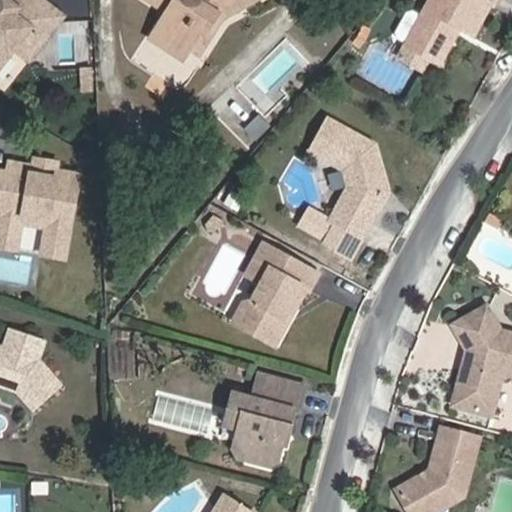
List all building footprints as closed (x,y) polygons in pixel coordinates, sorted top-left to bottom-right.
[(44,0),(0,0),(0,65),(16,45),(31,27),(40,33),(57,10),(44,0)] [(175,0),(145,0),(168,14),(152,38),(182,59),(188,49),(191,51),(217,12),(238,0),(240,0),(244,6),(255,0),(179,0),(181,4),(175,0)] [(224,17),(244,6),(240,0),(238,0),(217,12),(191,51),(198,56),(224,17)] [(496,0),(431,0),(422,18),(412,12),(406,14),(395,34),(397,40),(407,45),(399,58),(422,70),(429,57),(440,63),(454,38),(452,30),(455,25),(474,36),(490,5),(493,7),(496,0)] [(64,15),(57,10),(40,33),(31,27),(16,45),(31,57),(64,15)] [(363,49),(371,29),(357,23),(350,43),(363,49)] [(82,91),(95,89),(91,67),(79,69),(82,91)] [(243,130),(256,143),(272,127),(259,114),(243,130)] [(375,145),(328,120),(311,151),(344,169),(350,187),(331,221),(335,224),(362,239),(378,209),(377,202),(381,195),(387,193),(388,191),(375,145)] [(8,174),(0,172),(0,219),(0,221),(0,239),(20,243),(23,223),(31,218),(43,220),(48,228),(45,247),(68,251),(81,175),(57,171),(48,177),(41,175),(35,167),(10,163),(8,174)] [(316,235),(325,218),(310,209),(301,227),(316,235)] [(335,224),(331,221),(325,218),(316,235),(326,240),(335,224)] [(318,275),(264,245),(247,276),(263,284),(253,302),(245,304),(234,324),(276,347),(290,322),(285,319),(292,307),(297,309),(307,291),(310,292),(318,275)] [(488,307),(456,326),(470,349),(474,356),(472,357),(470,365),(465,368),(455,405),(493,416),(505,373),(511,374),(511,333),(503,331),(488,307)] [(0,386),(19,393),(36,412),(63,387),(39,361),(46,342),(11,330),(4,349),(0,347),(0,386)] [(247,458),(268,463),(275,460),(280,441),(281,434),(290,432),(295,412),(300,409),(307,384),(260,372),(254,396),(249,394),(230,389),(223,411),(237,415),(235,425),(232,435),(247,458)] [(397,489),(410,511),(436,511),(464,496),(480,438),(442,428),(431,470),(429,477),(424,480),(417,478),(397,489)] [(251,511),(225,495),(214,511),(251,511)]
